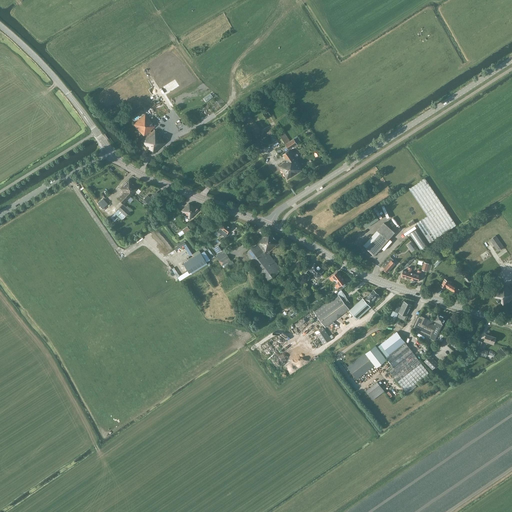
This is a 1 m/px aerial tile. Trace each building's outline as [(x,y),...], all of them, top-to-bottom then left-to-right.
[(210,93),(202,98),(205,102),(212,96),(210,93)] [(144,137),(155,127),(152,123),(153,123),(145,114),(133,124),(144,137)] [(195,126),(200,122),(194,114),(189,118),(195,126)] [(141,141),(153,154),(165,143),(162,140),(163,139),(154,129),(141,141)] [(285,144),(290,141),(284,133),(280,136),(285,144)] [(290,141),(285,144),(289,150),(297,144),(294,139),(290,141)] [(286,161),(285,162),(288,166),(288,165),(290,168),(293,167),(297,173),(302,170),(302,169),(289,150),(282,155),(286,161)] [(288,166),(285,162),(278,166),(280,170),(281,170),(281,171),(287,180),(297,173),(293,167),(290,168),(288,165),(288,166)] [(427,216),(416,223),(430,243),(456,225),(425,178),(409,189),(427,216)] [(123,204),(138,188),(129,179),(120,188),(124,192),(117,199),(123,204)] [(147,195),(143,199),(147,202),(153,195),(154,196),(158,193),(155,190),(149,197),(147,195)] [(189,219),(199,210),(195,207),(194,208),(192,205),(191,206),(188,203),(181,211),(189,219)] [(122,205),(118,209),(111,216),(115,220),(118,217),(122,220),(125,216),(130,212),(122,205)] [(225,237),(231,229),(224,223),(217,232),(225,237)] [(374,255),(395,233),(384,223),(377,231),(380,233),(367,249),(374,255)] [(268,281),(282,270),(268,253),(280,244),(269,230),(256,240),(257,241),(256,242),(258,244),(246,253),(268,281)] [(423,245),(421,240),(419,242),(415,235),(413,236),(419,247),(423,245)] [(496,236),(490,240),(498,251),(504,247),(496,236)] [(412,241),(407,245),(412,251),(417,248),(412,241)] [(470,258),(486,247),(483,242),(467,254),(470,258)] [(213,248),(217,254),(224,249),(220,244),(213,248)] [(216,255),(219,260),(218,260),(221,266),(231,261),(227,255),(225,250),(216,255)] [(488,251),(473,261),(475,265),(491,255),(488,251)] [(189,273),(206,263),(200,253),(183,263),(189,273)] [(415,254),(403,265),(406,268),(415,259),(417,256),(415,254)] [(395,264),(391,260),(392,259),(390,257),(382,266),(384,268),(383,269),(387,273),(395,264)] [(317,278),(324,271),(315,263),(308,270),(305,274),(309,277),(310,278),(314,277),(315,276),(317,278)] [(412,280),(414,273),(411,272),(412,268),(408,267),(407,271),(403,270),(401,277),(412,280)] [(416,274),(414,273),(412,280),(412,281),(412,282),(414,282),(415,282),(415,281),(418,282),(420,275),(421,271),(418,270),(416,274)] [(334,279),(336,281),(342,276),(338,271),(329,278),(331,281),(334,279)] [(469,283),(473,281),(471,279),(468,274),(463,277),(467,282),(468,282),(469,283)] [(345,282),(342,276),(336,281),(337,283),(335,286),(337,288),(345,282)] [(460,290),(448,283),(449,282),(445,279),(440,285),(445,288),(446,287),(455,293),(456,292),(459,293),(460,290)] [(345,282),(337,288),(339,291),(347,285),(345,282)] [(511,290),(503,284),(492,296),(505,307),(511,299),(511,290)] [(373,290),(364,300),(363,298),(349,310),(357,319),(371,307),(369,305),(370,304),(376,298),(378,300),(381,297),(378,295),(379,295),(373,290)] [(322,327),(308,337),(317,349),(340,333),(332,322),(349,309),(346,305),(350,303),(345,297),(346,296),(344,294),(340,297),(337,293),(313,311),(325,327),(324,328),(322,327)] [(399,312),(407,316),(412,305),(404,301),(401,307),(397,306),(395,311),(399,313),(399,312)] [(419,315),(413,328),(435,338),(436,335),(432,333),(435,326),(440,328),(442,324),(442,325),(446,317),(437,313),(434,320),(434,321),(433,322),(419,315)] [(397,332),(381,344),(377,347),(394,368),(390,371),(406,392),(429,374),(397,332)] [(484,340),(493,343),(495,337),(486,334),(484,340)] [(485,357),(486,354),(487,351),(481,349),(483,342),(480,341),(478,348),(477,347),(475,353),(485,357)] [(376,345),(347,367),(357,379),(375,365),(376,368),(387,360),(376,345)] [(429,355),(424,361),(432,370),(438,364),(429,355)] [(373,400),(384,391),(377,382),(366,391),(373,400)]
